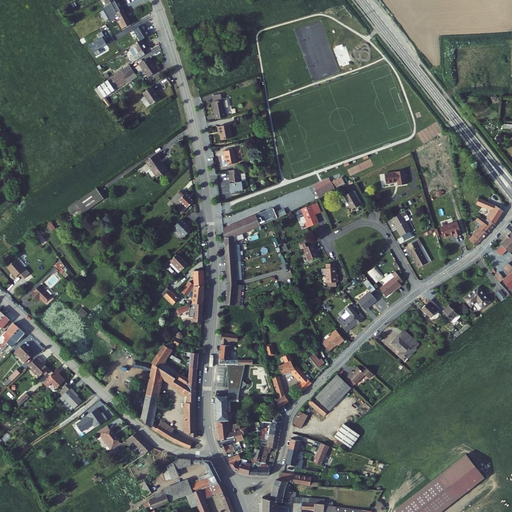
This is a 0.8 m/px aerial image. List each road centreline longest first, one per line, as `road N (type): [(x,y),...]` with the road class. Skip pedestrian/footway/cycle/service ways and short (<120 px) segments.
road 1 (unclassified): [(155,0),(193,123),(212,234),(206,405),(214,450)]
road 2 (unclassified): [(214,450),(159,443),(0,295)]
road 3 (unclassified): [(418,292),(294,407),(273,476),(262,483)]
road 4 (primary): [(361,0),(511,191)]
road 5 (residential): [(418,292),(383,229),(362,223),(327,240)]
road 6 (unclassified): [(511,209),(476,252),(418,292)]
